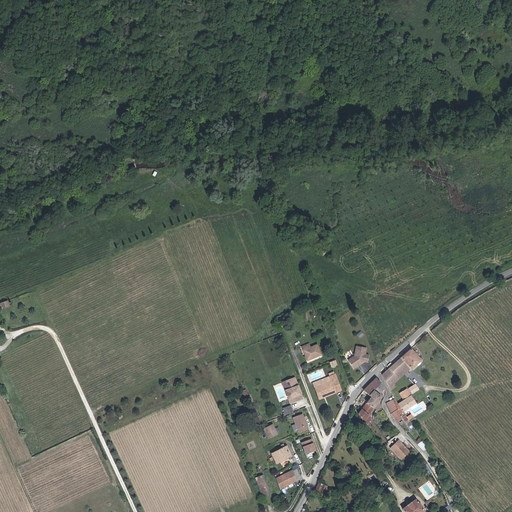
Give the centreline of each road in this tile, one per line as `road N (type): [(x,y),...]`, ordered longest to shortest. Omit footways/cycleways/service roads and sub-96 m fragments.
road 1 (unknown): [(136,511),(55,333),(32,326),(0,338)]
road 2 (unclassified): [(376,373),(468,296),(511,271)]
road 3 (residential): [(376,373),(387,391),(383,408),(455,511)]
road 4 (unclassified): [(295,511),(362,384),(376,373)]
